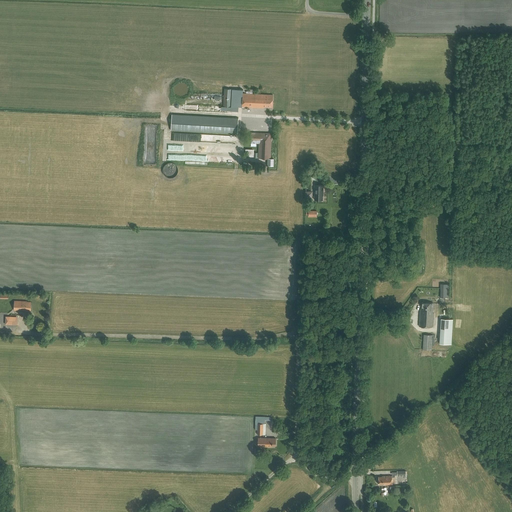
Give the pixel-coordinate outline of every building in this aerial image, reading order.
[(243,93),(242,107),(262,108),(262,107),(272,107),(273,95),(252,94),(243,93)] [(172,114),(171,129),(237,133),(238,118),(172,114)] [(258,158),(271,158),(272,133),(251,132),(251,143),(259,143),(258,158)] [(313,199),(315,199),(322,200),(322,193),(323,193),(323,185),(315,185),(314,193),(315,193),(315,195),(313,195),(313,199)] [(440,283),(440,297),(439,297),(438,301),(448,301),(449,284),(440,283)] [(14,301),(14,310),(18,310),(18,311),(20,311),(23,312),(23,310),(31,311),(31,302),(27,302),(27,301),(14,301)] [(421,309),(420,309),(419,326),(432,327),(433,313),(432,313),(433,303),(422,302),(421,309)] [(441,319),(440,335),(439,343),(452,344),(453,319),(441,319)] [(431,350),(432,335),(423,334),(423,350),(431,350)] [(269,447),(269,446),(275,446),(276,438),(269,438),(258,438),(258,446),(269,447)] [(384,484),(392,484),(392,475),(384,475),(384,476),(378,476),(378,484),(384,484)]
